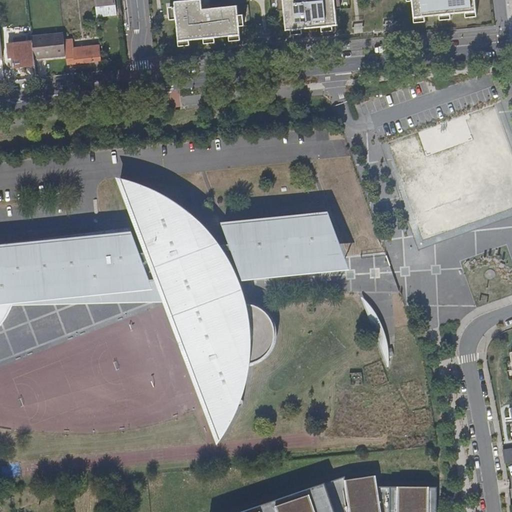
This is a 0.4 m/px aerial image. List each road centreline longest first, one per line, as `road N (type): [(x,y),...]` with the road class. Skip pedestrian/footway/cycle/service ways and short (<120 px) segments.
road 1 (secondary): [(511,48),(143,84)]
road 2 (residential): [(511,312),(476,329),(468,342),(493,511)]
